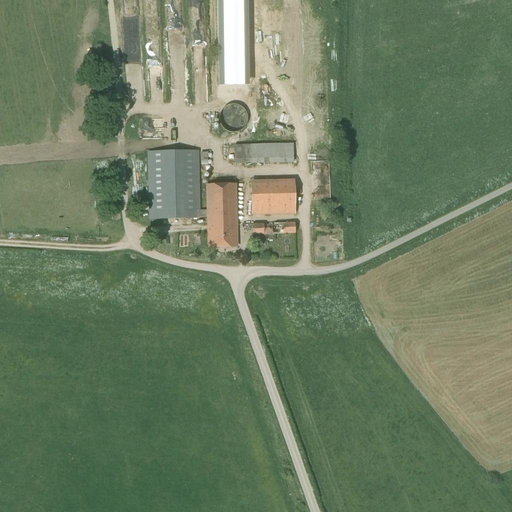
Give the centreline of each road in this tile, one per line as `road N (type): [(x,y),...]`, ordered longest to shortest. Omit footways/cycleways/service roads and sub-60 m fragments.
road 1 (unclassified): [(109,0),(130,238),(174,262),(236,271)]
road 2 (unclassified): [(236,271),(338,268),(511,186)]
road 3 (unclassified): [(313,511),(238,300),(236,271)]
road 4 (track): [(267,0),(258,65),(263,108),(246,136),(213,148)]
road 5 (track): [(0,243),(95,247),(130,238)]
